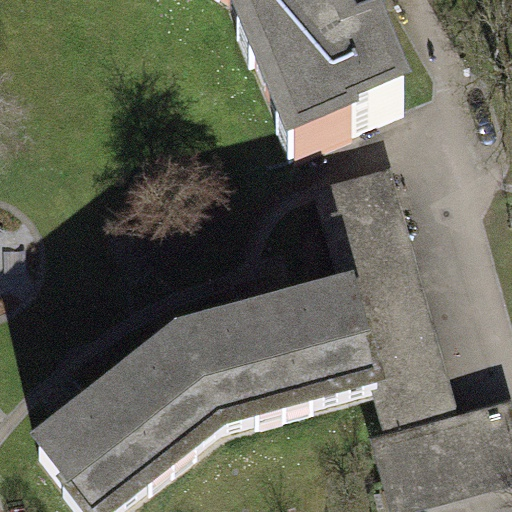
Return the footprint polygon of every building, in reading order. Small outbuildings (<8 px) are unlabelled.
[(217,0),(229,8),(295,167),(353,144),(351,140),(401,119),(374,54),(344,66),(316,0),(217,0)] [(389,437),(450,420),(384,182),(319,199),(349,308),(361,351),(365,350),(378,396),(389,437)] [(180,355),(222,438),(378,396),(365,350),(361,351),(349,308),(275,329),(273,323),(260,326),(248,329),(250,335),(180,355)] [(126,511),(222,438),(180,355),(124,398),(120,393),(109,402),(98,410),(102,415),(40,463),(66,497),(63,499),(73,511),(126,511)] [(450,420),(389,437),(392,447),(377,451),(394,511),(406,511),(511,482),(511,428),(508,415),(452,430),(450,420)]
